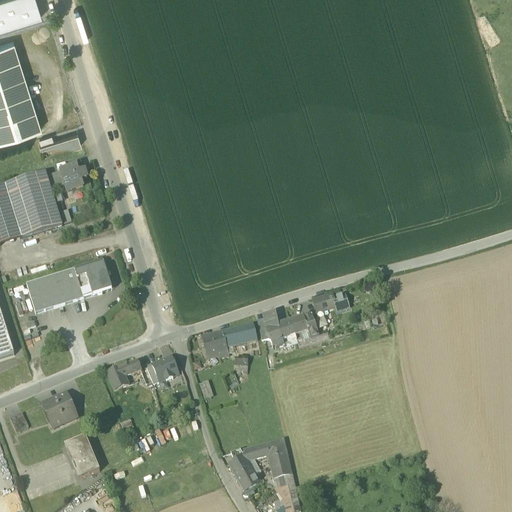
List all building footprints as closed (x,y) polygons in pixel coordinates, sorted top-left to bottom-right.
[(0,0),(0,30),(41,18),(35,0),(0,0)] [(0,46),(0,142),(41,130),(13,42),(0,46)] [(39,147),(43,158),(81,146),(77,135),(53,142),(40,146),(39,147)] [(38,140),(40,146),(53,142),(51,136),(38,140)] [(84,168),(77,170),(79,176),(85,175),(86,174),(84,168)] [(82,190),(83,190),(81,183),(87,182),(85,175),(79,176),(77,170),(76,169),(71,170),(71,169),(60,173),(61,174),(64,184),(65,187),(66,191),(67,190),(71,189),(72,192),(82,189),(82,190)] [(56,187),(64,184),(61,174),(46,178),(51,192),(57,190),(56,187)] [(6,188),(23,241),(62,228),(62,227),(58,216),(55,207),(53,201),(51,192),(46,178),(46,176),(6,188)] [(88,181),(87,182),(81,183),(83,190),(90,188),(88,181)] [(0,247),(23,241),(6,188),(0,190),(0,247)] [(61,198),(53,201),(55,207),(63,205),(61,198)] [(64,214),(58,216),(62,227),(71,224),(68,215),(65,216),(64,214)] [(103,264),(55,278),(64,307),(102,295),(97,276),(106,274),(103,264)] [(97,276),(102,295),(112,292),(106,274),(97,276)] [(35,316),(64,307),(55,278),(27,287),(35,316)] [(316,314),(317,315),(320,314),(334,309),(336,309),(333,300),(332,296),(313,302),(316,314)] [(336,309),(334,309),(336,315),(349,311),(345,297),(333,300),(336,309)] [(0,361),(14,357),(0,312),(0,361)] [(316,314),(310,316),(314,327),(323,324),(320,314),(317,315),(316,314)] [(272,348),(282,345),(283,345),(282,342),(290,340),(291,344),(296,343),(290,323),(289,322),(277,327),(275,328),(272,315),(262,317),(263,321),(264,324),(266,331),(265,331),(269,341),(270,341),(272,348)] [(303,318),(290,323),(296,343),(297,344),(303,342),(303,343),(311,340),(310,340),(318,337),(314,327),(311,318),(312,318),(312,317),(311,317),(310,316),(303,318)] [(258,326),(262,343),(269,341),(265,331),(266,331),(264,324),(258,326)] [(216,334),(220,351),(226,350),(228,349),(245,345),(257,343),(253,326),(216,334)] [(228,359),(227,353),(226,350),(220,351),(216,334),(201,338),(206,361),(220,358),(220,360),(228,359)] [(297,344),(296,343),(291,344),(290,340),(282,342),(283,345),(282,345),(284,350),(285,350),(293,348),(293,347),(297,346),(297,344)] [(282,345),(272,348),(274,354),(284,350),(282,345)] [(235,362),(235,367),(248,367),(248,363),(250,363),(250,361),(248,361),(248,359),(239,358),(239,362),(235,362)] [(172,360),(152,368),(159,384),(165,382),(166,383),(173,381),(172,379),(178,376),(172,360)] [(137,363),(121,370),(124,379),(141,372),(137,363)] [(199,363),(192,365),(194,372),(201,370),(199,363)] [(248,375),(248,367),(235,367),(234,375),(248,375)] [(153,387),(159,384),(152,368),(146,370),(153,387)] [(128,387),(124,379),(121,370),(107,375),(114,393),(128,387)] [(213,399),(208,383),(199,386),(204,402),(213,399)] [(62,419),(65,427),(77,422),(71,406),(72,406),(68,396),(43,407),(50,424),(62,419)] [(9,420),(15,436),(28,431),(21,415),(9,420)] [(62,419),(50,424),(53,432),(65,427),(62,419)] [(65,448),(79,482),(100,473),(86,440),(65,448)] [(284,442),(266,447),(268,458),(273,481),(278,480),(292,477),(284,442)] [(268,458),(266,447),(241,453),(240,452),(230,455),(234,462),(229,466),(240,487),(255,478),(247,464),(254,462),(268,458)] [(255,478),(256,480),(261,474),(254,462),(247,464),(255,478)] [(300,511),(292,477),(278,480),(280,490),(285,489),(290,511),(300,511)] [(255,478),(240,487),(244,494),(252,491),(259,486),(256,480),(255,478)] [(271,482),(274,491),(280,490),(278,480),(273,481),(271,482)] [(274,491),(279,502),(282,511),(281,511),(290,511),(285,489),(280,490),(274,491)] [(252,491),(244,494),(248,500),(255,496),(252,491)] [(274,505),(275,511),(279,511),(282,511),(279,502),(274,505)]
